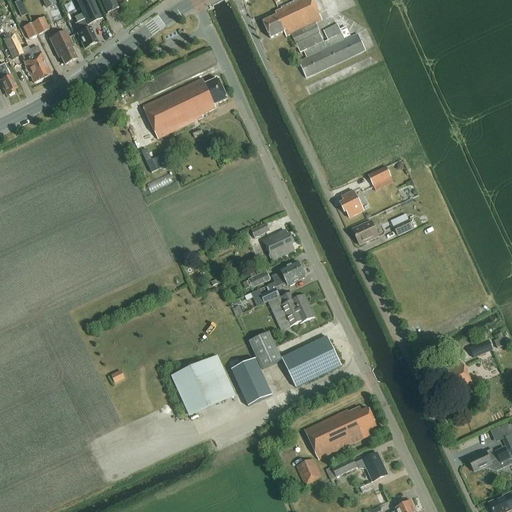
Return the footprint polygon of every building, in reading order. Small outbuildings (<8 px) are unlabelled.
[(57,5),(54,0),(43,0),(42,0),(46,9),(57,5)] [(74,18),(77,24),(76,25),(79,34),(78,34),(85,49),(98,43),(89,26),(102,20),(92,0),(76,0),(83,14),(81,15),(77,16),(74,18)] [(100,0),(107,14),(118,9),(114,0),(100,0)] [(277,16),(263,23),(270,39),(285,33),(287,38),(292,36),(316,25),(322,22),(313,2),(312,0),(299,0),(281,8),(282,10),(275,13),(277,16)] [(39,36),(50,30),(44,18),(33,23),(39,36)] [(32,39),(39,36),(33,23),(26,27),(32,39)] [(316,25),(292,36),(297,45),(296,45),(301,54),(304,52),(307,59),(299,63),(306,79),(366,51),(358,36),(351,39),(346,28),(340,31),(338,25),(324,32),(329,41),(327,42),(324,43),(319,34),(320,33),(316,25)] [(11,54),(18,50),(9,32),(2,35),(11,54)] [(79,63),(73,52),(76,52),(67,35),(50,43),(60,62),(62,61),(66,69),(79,63)] [(30,51),(43,80),(52,76),(41,54),(37,47),(30,51)] [(21,56),(24,62),(35,84),(43,80),(30,51),(21,56)] [(5,66),(0,67),(0,79),(1,82),(8,97),(15,94),(14,91),(17,90),(11,77),(10,77),(5,66)] [(218,80),(205,86),(202,80),(144,108),(159,140),(203,119),(202,117),(217,110),(215,106),(228,100),(218,80)] [(201,130),(193,134),(195,139),(203,135),(201,130)] [(152,161),(147,150),(142,152),(152,174),(168,166),(163,155),(152,161)] [(390,176),(388,170),(387,167),(368,176),(376,193),(394,184),(390,176)] [(363,212),(353,192),(342,198),(344,203),(340,205),(345,214),(347,213),(349,219),(363,212)] [(408,221),(394,228),(398,237),(412,230),(408,221)] [(379,238),(374,227),(371,222),(352,231),(359,246),(379,238)] [(266,224),(250,231),(254,239),(269,232),(266,224)] [(263,242),(272,262),(294,251),(292,245),(294,244),(290,235),(287,236),(285,232),(263,242)] [(275,283),(304,270),(300,264),(299,264),(298,263),(280,271),(281,273),(272,278),(275,283)] [(306,276),(304,270),(275,283),(268,286),(270,291),(276,289),(276,290),(278,289),(278,290),(288,285),(289,286),(306,278),(305,277),(306,276)] [(248,280),(253,289),(271,281),(267,272),(248,280)] [(270,291),(261,296),(265,304),(280,297),(276,290),(276,289),(270,291)] [(281,299),(284,306),(280,307),(290,328),(300,323),(300,325),(315,318),(304,296),(296,301),(292,294),(281,299)] [(238,307),(232,310),(235,317),(242,315),(238,307)] [(494,341),(498,349),(507,345),(502,333),(497,335),(499,339),(494,341)] [(250,343),(263,370),(282,361),(268,334),(250,343)] [(327,338),(282,360),(296,389),(341,367),(327,338)] [(490,341),(470,349),(474,359),(494,351),(490,341)] [(249,407),(272,397),(259,369),(255,360),(232,371),(236,379),(249,407)] [(204,410),(227,400),(209,361),(173,377),(190,416),(204,410)] [(444,371),(446,374),(435,380),(442,395),(454,389),(456,392),(462,389),(463,390),(473,385),(463,364),(444,371)] [(126,370),(116,375),(120,383),(130,378),(126,370)] [(338,417),(338,416),(322,424),(322,425),(320,426),(319,425),(305,432),(319,461),(371,437),(369,432),(377,428),(369,410),(362,413),(360,409),(348,414),(347,412),(340,415),(340,416),(338,417)] [(511,423),(511,422),(489,432),(492,438),(500,434),(510,455),(508,455),(510,459),(509,460),(510,461),(511,460),(511,459),(511,423)] [(492,450),(469,461),(474,473),(485,468),(489,470),(492,462),(499,459),(501,464),(509,460),(510,459),(508,455),(505,449),(493,454),(492,450)] [(363,461),(355,465),(352,460),(332,469),(337,478),(356,469),(367,470),(373,483),(388,476),(378,454),(363,461)] [(306,487),(323,479),(314,461),(296,468),(306,487)] [(371,485),(361,489),(363,494),(373,489),(371,485)] [(508,511),(511,510),(511,498),(510,494),(489,504),(492,511),(508,511)] [(395,511),(394,511),(416,511),(417,511),(415,506),(413,506),(411,501),(394,509),(395,511)]
